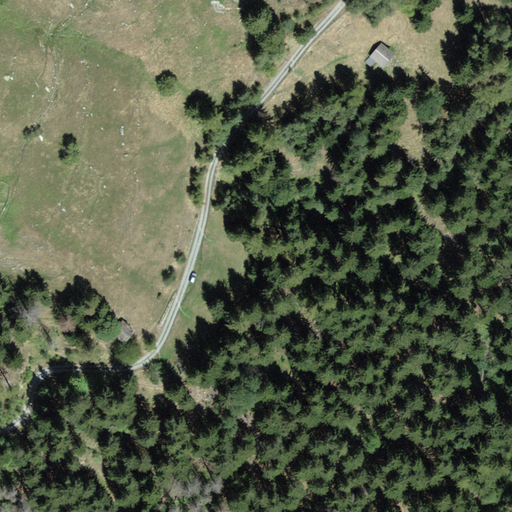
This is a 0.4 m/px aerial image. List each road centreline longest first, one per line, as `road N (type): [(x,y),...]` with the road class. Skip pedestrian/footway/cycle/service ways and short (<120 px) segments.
road 1 (track): [(184,284),(217,146),(345,0)]
road 2 (track): [(0,417),(16,412),(57,369),(113,375),(158,356),(184,284)]
